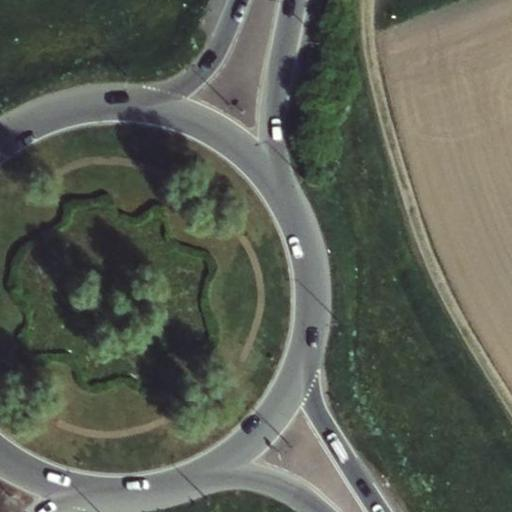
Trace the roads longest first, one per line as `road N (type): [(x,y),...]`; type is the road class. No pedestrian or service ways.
road 1 (trunk): [(192,481),(232,459),(276,416),(312,333)]
road 2 (trunk): [(380,511),(322,418),(312,333)]
road 3 (trunk): [(280,188),(275,112),(293,0)]
road 4 (trunk): [(280,188),(216,129),(133,104)]
road 5 (trunk): [(240,0),(196,75),(133,104)]
road 6 (trunk): [(312,333),(310,257),(280,188)]
road 7 (trunk): [(192,481),(246,476),(317,511)]
